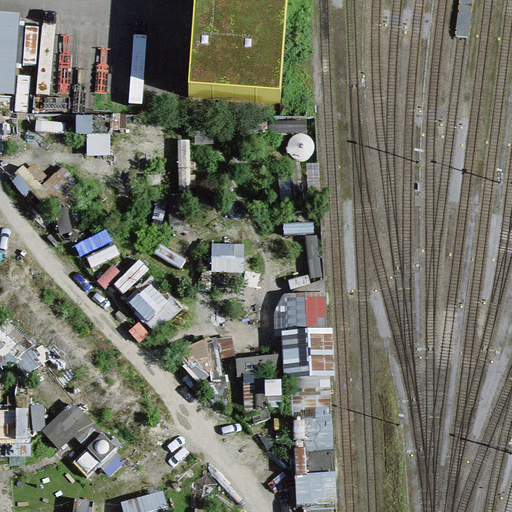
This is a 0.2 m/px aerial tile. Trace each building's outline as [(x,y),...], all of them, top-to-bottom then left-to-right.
[(195,0),(188,97),(280,104),(287,0),(195,0)] [(0,99),(6,100),(10,17),(0,16),(0,99)] [(69,121),(69,137),(105,137),(105,122),(69,121)] [(142,166),(155,165),(154,152),(154,124),(141,124),(142,166)] [(168,124),(154,124),(154,152),(168,152),(168,124)] [(296,159),(304,149),(278,127),(269,137),(296,159)] [(23,132),(23,144),(65,144),(65,132),(23,132)] [(134,138),(106,138),(106,166),(134,166),(134,138)] [(176,191),(189,190),(187,143),(174,144),(176,191)] [(21,167),(35,183),(44,176),(29,160),(21,167)] [(286,204),(303,202),(299,164),(282,166),(286,204)] [(84,192),(61,168),(42,186),(64,210),(84,192)] [(54,238),(67,235),(61,212),(49,215),(54,238)] [(109,241),(92,225),(79,238),(96,255),(109,241)] [(292,272),(305,276),(316,240),(304,236),(292,272)] [(239,248),(205,248),(205,274),(239,274),(239,248)] [(92,262),(96,273),(124,264),(120,253),(92,262)] [(270,291),(284,289),(281,257),(266,259),(270,291)] [(109,288),(117,297),(145,271),(137,262),(109,288)] [(289,378),(326,376),(321,299),(284,302),(289,378)] [(276,357),(231,362),(232,380),(278,376),(276,357)] [(297,506),(334,504),(326,376),(289,378),(297,506)] [(240,388),(241,411),(280,410),(279,387),(240,388)] [(82,481),(114,453),(72,407),(41,435),(82,481)] [(164,511),(160,495),(116,508),(117,511),(164,511)]
